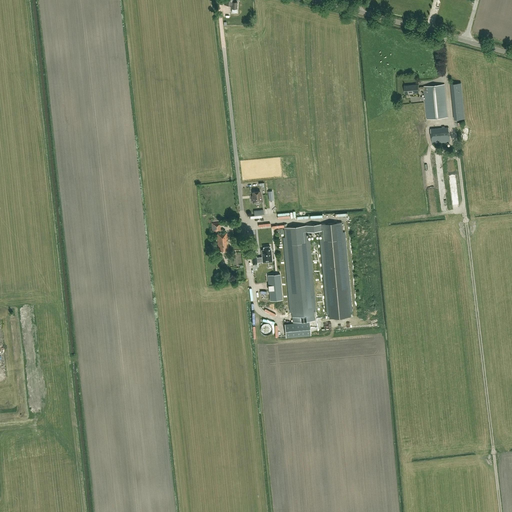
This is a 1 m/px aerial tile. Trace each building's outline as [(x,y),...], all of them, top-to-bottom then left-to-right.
[(231,8),(231,12),(236,13),(236,8),(237,8),(237,2),(232,2),(232,0),(224,0),(224,4),(231,5),(231,8)] [(455,120),(465,119),(461,83),(451,84),(455,120)] [(428,120),(448,118),(444,85),(424,87),(418,88),(418,85),(404,86),(405,94),(419,93),(419,92),(425,91),(428,120)] [(432,143),(450,142),(448,127),(430,129),(432,143)] [(260,192),(253,193),(253,198),(253,199),(253,203),(262,202),(262,196),(261,196),(260,192)] [(329,317),(329,318),(351,316),(342,222),(321,224),(322,237),(322,239),(329,317)] [(284,227),(293,322),(315,320),(307,232),(321,231),(320,224),(284,227)] [(218,250),(228,249),(227,232),(217,233),(218,250)] [(270,249),(269,246),(263,246),(263,249),(261,249),(262,256),(256,257),(256,256),(252,256),(252,264),(256,264),(256,262),(266,261),(266,258),(271,258),(271,249),(270,249)] [(282,300),(280,274),(268,275),(270,301),(282,300)] [(309,321),(284,324),(286,337),(311,335),(309,321)]
